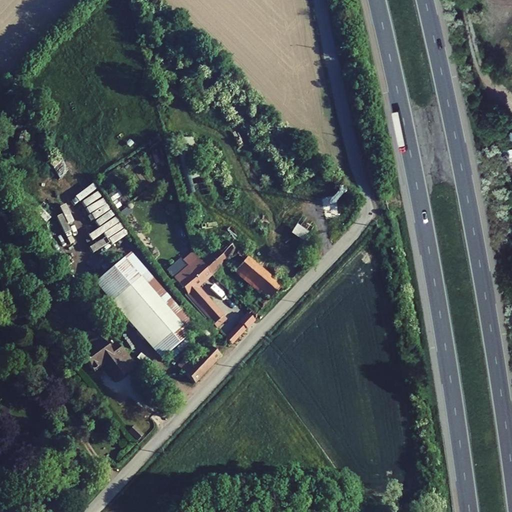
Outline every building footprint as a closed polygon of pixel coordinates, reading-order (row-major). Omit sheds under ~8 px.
[(187,179),(199,176),(193,152),(197,151),(193,135),(177,139),(187,179)] [(104,232),(112,244),(127,234),(99,190),(82,201),(99,227),(88,234),(92,240),(104,232)] [(317,214),(313,221),(302,214),(291,232),(302,239),(308,231),(319,238),(330,222),(317,214)] [(53,228),(47,233),(66,256),(77,247),(52,217),(47,221),(53,228)] [(313,245),(317,237),(307,233),(303,241),(313,245)] [(204,236),(188,250),(203,266),(218,253),(248,280),(245,282),(251,287),(241,297),(247,302),(270,276),(240,248),(243,244),(234,236),(224,246),(218,240),(212,245),(204,236)] [(179,258),(165,271),(207,318),(217,309),(214,304),(190,277),(203,266),(188,250),(185,246),(176,253),(179,258)] [(120,249),(84,280),(150,355),(186,324),(120,249)] [(248,313),(225,337),(233,344),(255,320),(248,313)] [(79,336),(69,344),(82,360),(92,353),(106,370),(116,362),(87,325),(77,333),(79,336)] [(178,349),(171,356),(184,370),(211,344),(202,334),(198,338),(195,333),(187,341),(191,345),(182,353),(178,349)]
